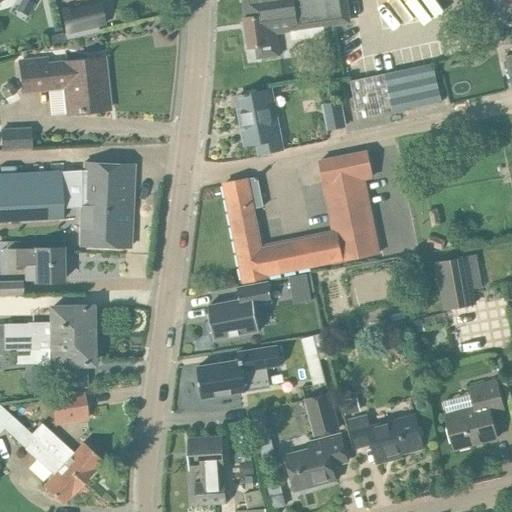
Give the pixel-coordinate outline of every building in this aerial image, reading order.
[(350,18),(346,0),(242,0),(244,7),(246,6),(247,17),(243,18),(248,48),(256,47),(257,58),(280,55),(277,33),(293,31),(292,26),(350,18)] [(424,42),(448,23),(445,18),(453,12),(443,0),(418,0),(401,14),(424,42)] [(77,30),(104,23),(99,3),(72,10),(77,30)] [(511,54),(436,71),(443,102),(445,101),(444,96),(511,80),(511,81),(511,54)] [(71,113),(85,111),(105,109),(103,90),(107,90),(104,57),(46,63),(46,58),(19,61),(22,91),(68,86),(71,113)] [(434,63),(387,74),(395,112),(443,102),(436,71),(434,63)] [(351,82),(360,120),(395,112),(387,74),(351,82)] [(244,95),(237,96),(246,145),(258,142),(261,153),(283,149),(271,90),(248,94),(248,93),(243,93),(244,95)] [(330,129),(345,126),(341,103),(325,106),(330,129)] [(0,136),(0,150),(31,149),(29,128),(0,129),(0,136)] [(368,151),(320,160),(325,186),(329,185),(344,260),(379,253),(364,178),(373,176),(368,151)] [(130,247),(133,164),(81,162),(81,171),(0,174),(0,221),(61,219),(60,209),(78,208),(80,246),(110,246),(130,247)] [(336,232),(262,247),(254,208),(263,206),(257,177),(224,184),(243,282),(268,277),(268,276),(342,260),(336,232)] [(438,208),(427,209),(430,229),(441,227),(438,208)] [(429,234),(425,245),(442,251),(446,240),(429,234)] [(36,281),(42,281),(62,281),(61,247),(35,248),(35,249),(6,250),(5,270),(23,269),(23,265),(35,265),(36,281)] [(482,287),(477,254),(434,262),(442,311),(477,304),(474,289),(482,287)] [(414,260),(402,263),(408,288),(419,285),(414,260)] [(309,273),(291,276),(295,301),(313,298),(309,273)] [(208,305),(215,339),(260,329),(255,304),(272,300),(268,279),(236,286),(239,299),(208,305)] [(23,281),(0,281),(0,296),(23,295),(23,281)] [(0,325),(0,337),(3,338),(92,336),(91,307),(51,308),(51,324),(0,325)] [(446,314),(423,318),(425,329),(448,325),(446,314)] [(313,336),(301,339),(313,386),(326,382),(320,359),(329,357),(323,333),(313,336)] [(3,338),(0,337),(0,348),(4,349),(4,350),(9,350),(10,362),(15,362),(15,364),(39,363),(39,365),(72,364),(92,363),(92,336),(3,338)] [(239,360),(197,366),(202,398),(245,391),(242,371),(281,365),(278,345),(238,352),(239,360)] [(88,375),(67,375),(67,388),(88,388),(88,375)] [(447,416),(451,429),(456,449),(497,438),(491,414),(504,410),(496,379),(470,385),(476,409),(447,416)] [(83,392),(49,397),(53,424),(88,419),(83,392)] [(304,399),(313,436),(338,430),(328,392),(304,399)] [(357,398),(342,401),(345,415),(361,412),(357,398)] [(0,432),(3,429),(54,476),(44,486),(62,503),(70,495),(71,495),(83,482),(31,434),(27,431),(0,405),(0,432)] [(423,447),(415,415),(371,426),(367,414),(349,419),(357,447),(372,443),(376,459),(423,447)] [(41,423),(39,425),(31,434),(83,482),(95,469),(94,468),(102,460),(84,443),(74,453),(41,423)] [(311,449),(286,455),(296,490),(335,480),(331,465),(346,461),(339,433),(309,441),(311,449)] [(222,438),(188,440),(190,468),(202,467),(203,482),(195,483),(196,505),(226,503),(225,481),(221,481),(221,475),(217,476),(216,467),(224,467),(222,438)] [(240,462),(239,477),(252,476),(253,462),(240,462)] [(243,494),(246,507),(247,511),(268,511),(262,489),(243,494)] [(285,505),(282,494),(271,497),(274,508),(285,505)]
